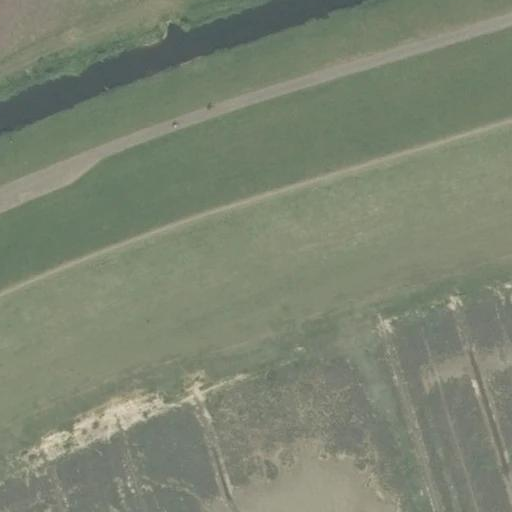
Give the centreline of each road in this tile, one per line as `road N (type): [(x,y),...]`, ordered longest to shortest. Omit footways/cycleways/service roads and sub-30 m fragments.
road 1 (track): [(511,21),(264,94),(0,199)]
road 2 (track): [(166,0),(0,75)]
